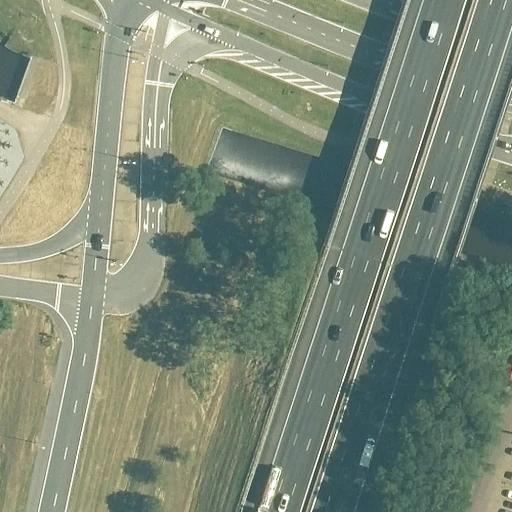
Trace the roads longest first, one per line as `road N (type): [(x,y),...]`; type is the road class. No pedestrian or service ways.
road 1 (motorway): [(338,511),(505,0)]
road 2 (motorway): [(444,0),(278,511)]
road 3 (primary): [(228,41),(511,153)]
road 4 (primary): [(511,104),(229,0)]
road 5 (unclassified): [(93,300),(130,294),(146,273),(156,79)]
road 6 (motorway): [(93,300),(54,511)]
road 7 (primary): [(117,36),(98,213)]
road 8 (primary): [(511,52),(365,0)]
